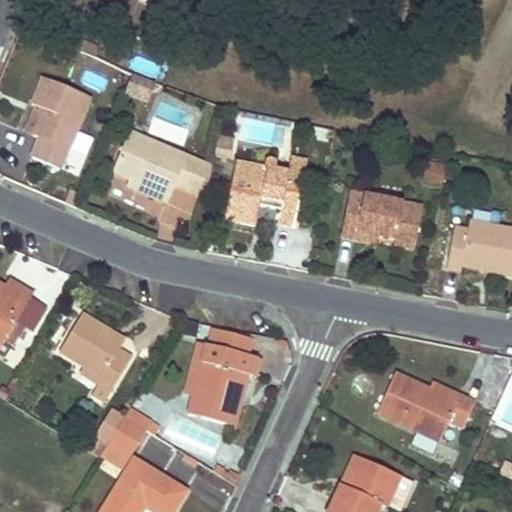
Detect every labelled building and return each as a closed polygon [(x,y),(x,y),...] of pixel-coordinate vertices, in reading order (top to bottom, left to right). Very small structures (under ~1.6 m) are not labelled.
[(111,23),(120,0),(142,0),(147,2),(147,0),(73,0),(71,6),(65,3),(59,17),(93,31),(98,17),(108,22),(111,23)] [(125,28),(136,0),(120,0),(111,23),(125,28)] [(103,35),(108,22),(98,17),(93,31),(103,35)] [(62,44),(66,34),(53,29),(48,39),(62,44)] [(95,58),(99,48),(66,34),(62,44),(95,58)] [(174,52),(180,41),(171,37),(166,49),(174,52)] [(147,100),(153,83),(132,75),(125,92),(147,100)] [(59,170),(89,98),(43,79),(32,105),(37,108),(45,111),(34,137),(40,139),(31,159),(59,170)] [(34,137),(45,111),(37,108),(26,134),(34,137)] [(211,168),(129,133),(113,173),(130,180),(154,190),(151,197),(150,198),(167,205),(176,185),(206,198),(211,168)] [(227,159),(230,144),(218,141),(215,157),(227,159)] [(294,227),(307,163),(290,160),(287,175),(275,173),(276,165),(273,161),(270,160),(266,162),(264,165),(264,170),(235,164),(224,220),(255,225),(259,207),(280,210),(277,224),(294,227)] [(442,186),(446,167),(429,164),(425,183),(442,186)] [(154,190),(130,180),(127,187),(151,197),(154,190)] [(75,209),(81,195),(71,191),(65,204),(75,209)] [(415,246),(423,206),(404,202),(404,200),(364,192),(364,194),(350,191),(350,193),(341,237),(356,240),(357,233),(378,237),(396,240),(396,242),(415,246)] [(511,276),(511,231),(469,223),(467,232),(454,229),(446,269),(460,272),(462,266),(463,258),(497,265),(495,273),(511,276)] [(376,244),(378,237),(357,233),(356,240),(376,244)] [(495,273),(497,265),(463,258),(462,266),(495,273)] [(9,301),(18,287),(8,281),(4,288),(7,290),(3,298),(9,301)] [(32,297),(32,296),(18,287),(9,301),(3,298),(7,290),(4,288),(0,285),(0,336),(6,339),(6,338),(15,324),(17,321),(32,297)] [(32,297),(17,321),(25,326),(31,330),(47,304),(32,296),(32,297)] [(130,360),(118,352),(125,342),(82,316),(59,352),(84,367),(102,378),(98,384),(99,385),(92,396),(104,404),(130,360)] [(14,343),(25,326),(17,321),(15,324),(6,338),(14,343)] [(212,348),(216,332),(212,331),(208,347),(212,348)] [(246,356),(250,340),(216,332),(212,348),(246,356)] [(193,398),(206,346),(198,344),(185,395),(193,398)] [(231,426),(244,375),(252,377),(256,359),(246,356),(212,348),(208,347),(206,346),(193,398),(188,416),(231,426)] [(102,378),(84,367),(80,373),(98,384),(102,378)] [(464,429),(472,410),(457,403),(430,391),(394,375),(377,414),(440,442),(449,422),(464,429)] [(460,397),(432,385),(430,391),(457,403),(460,397)] [(108,445),(124,418),(111,411),(96,435),(102,439),(101,440),(108,445)] [(134,424),(138,416),(129,411),(124,418),(134,424)] [(145,431),(151,424),(138,416),(134,424),(145,431)] [(145,431),(134,424),(124,418),(108,445),(100,458),(121,470),(129,458),(130,458),(145,431)] [(155,436),(159,428),(151,424),(145,431),(155,436)] [(100,458),(108,445),(101,440),(92,455),(100,459),(100,458)] [(348,489),(361,460),(354,457),(341,486),(348,489)] [(173,511),(186,492),(133,460),(101,511),(137,511),(141,505),(144,507),(153,511),(173,511)] [(386,507),(399,477),(361,460),(348,489),(341,486),(329,511),(376,511),(379,505),(385,508),(386,507)] [(511,471),(511,472),(511,471),(511,465),(504,462),(498,475),(511,481),(511,471)] [(237,487),(241,478),(230,471),(229,473),(217,466),(213,472),(237,487)] [(398,511),(400,511),(413,484),(399,477),(386,507),(398,511)]
